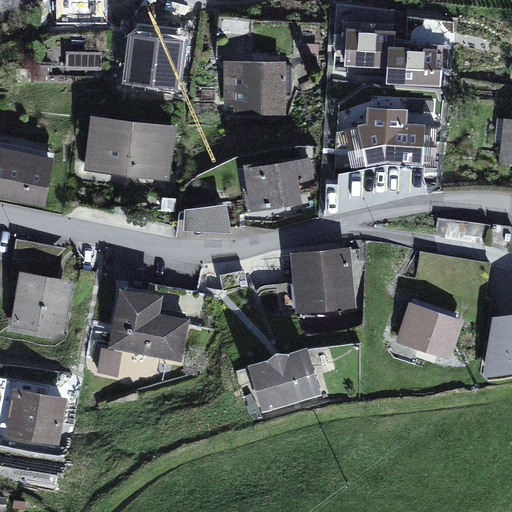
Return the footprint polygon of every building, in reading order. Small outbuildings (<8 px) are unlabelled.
[(345,64),(387,67),(389,44),(395,45),(396,29),(375,28),(375,30),(361,29),(361,27),(347,26),(345,64)] [(395,45),(389,44),(387,67),(386,83),(441,86),(442,65),(436,65),(437,47),(424,46),(424,48),(409,48),(410,46),(395,45)] [(102,51),(66,50),(66,69),(102,70),(102,51)] [(287,60),(224,60),(225,105),(235,105),(235,115),(265,114),(265,119),(278,119),(278,114),(287,114),(287,60)] [(367,166),(386,162),(423,164),(425,123),(407,122),(408,107),(368,105),(367,121),(358,123),(367,166)] [(127,175),(134,119),(91,114),(84,170),(127,175)] [(511,117),(504,117),(499,164),(511,164),(511,117)] [(169,180),(176,124),(134,119),(127,175),(169,180)] [(56,156),(0,144),(0,196),(45,206),(56,156)] [(295,156),(244,164),(251,212),(303,205),(299,180),(314,178),(311,156),(295,159),(295,156)] [(185,208),(183,230),(232,232),(227,202),(185,208)] [(350,245),(290,251),(297,314),(356,308),(350,245)] [(421,251),(415,285),(485,296),(491,262),(421,251)] [(74,279),(20,270),(11,327),(65,336),(74,279)] [(164,293),(120,286),(109,348),(183,361),(191,317),(160,312),(164,293)] [(464,319),(410,300),(396,341),(450,360),(464,319)] [(360,308),(302,317),(305,337),(363,329),(360,308)] [(511,310),(492,314),(484,376),(511,371),(511,310)] [(266,357),(248,363),(262,411),(322,393),(307,345),(290,350),(276,350),(266,357)] [(68,396),(13,386),(5,435),(59,445),(68,396)]
